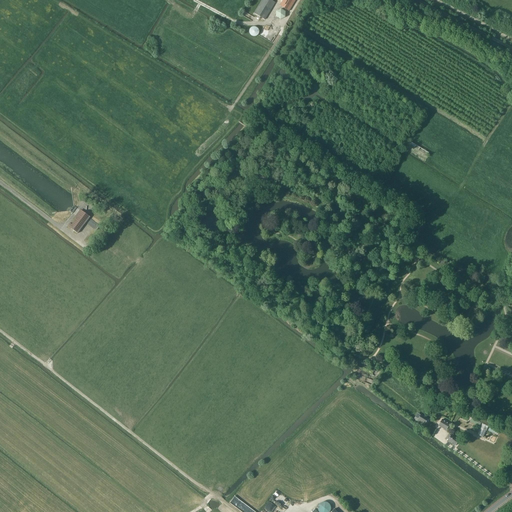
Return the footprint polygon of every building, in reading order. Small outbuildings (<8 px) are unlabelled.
[(261,0),(254,13),(265,19),(275,2),(270,0),(261,0)] [(289,11),(295,0),(283,0),(280,5),(289,11)] [(68,226),(78,233),(85,223),(96,231),(100,226),(89,218),(90,217),(80,209),(75,216),(77,218),(72,224),(70,223),(68,226)] [(424,420),(421,417),(416,424),(420,427),(421,428),(424,424),(422,423),(424,420)] [(481,423),(472,418),(470,422),(480,427),(481,423)] [(446,430),(450,424),(442,419),(439,426),(446,430)] [(488,427),(482,424),(477,434),(483,437),(488,427)] [(499,431),(489,426),(488,430),(497,435),(499,431)] [(450,442),(449,443),(450,444),(451,443),(455,446),(459,440),(452,435),(451,436),(449,435),(448,437),(449,438),(447,440),(450,442)]
